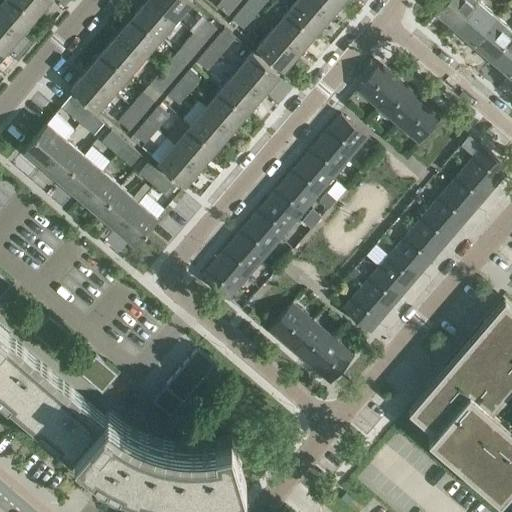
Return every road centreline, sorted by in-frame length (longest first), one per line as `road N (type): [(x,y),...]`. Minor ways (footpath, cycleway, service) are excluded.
road 1 (residential): [(337,424),(159,271),(374,21)]
road 2 (residential): [(337,424),(511,220)]
road 3 (residential): [(511,139),(374,21)]
road 4 (residential): [(0,114),(98,0)]
